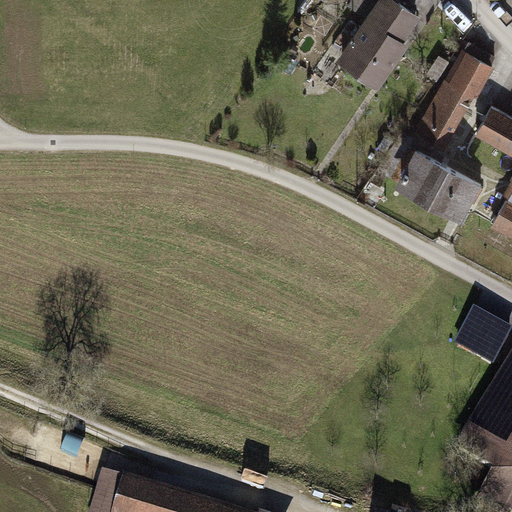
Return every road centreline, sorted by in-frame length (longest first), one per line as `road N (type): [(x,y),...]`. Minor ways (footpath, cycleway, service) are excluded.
road 1 (residential): [(202,151),(309,187),(511,296)]
road 2 (track): [(0,141),(202,151)]
road 3 (track): [(166,456),(0,388)]
